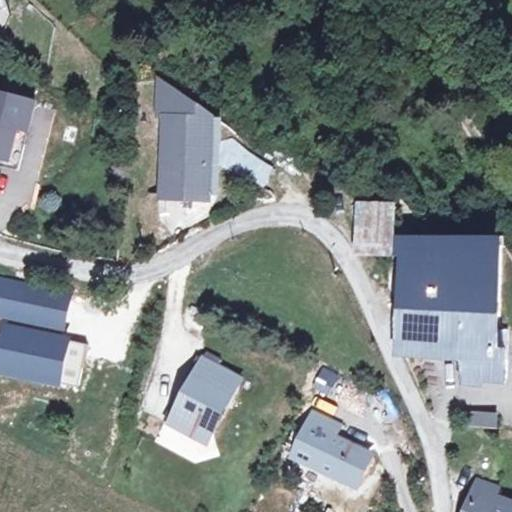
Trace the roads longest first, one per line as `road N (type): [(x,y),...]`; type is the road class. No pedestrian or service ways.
road 1 (unclassified): [(0,255),(107,276),(140,272),(231,224),(263,215),(305,220),(342,255),(429,446),(441,511)]
road 2 (track): [(511,189),(436,74),(422,0)]
